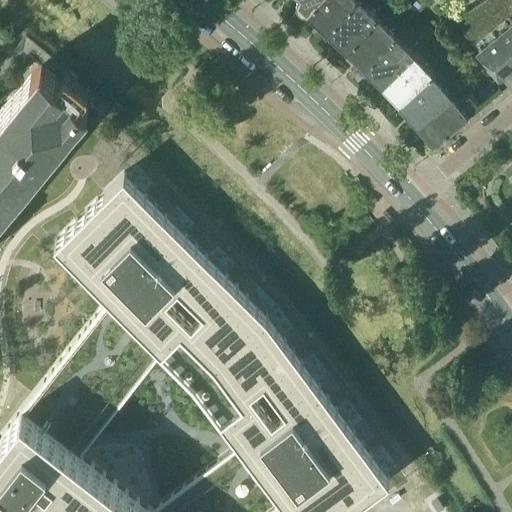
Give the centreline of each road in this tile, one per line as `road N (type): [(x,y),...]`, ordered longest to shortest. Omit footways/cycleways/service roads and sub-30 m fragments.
road 1 (secondary): [(410,197),(199,0)]
road 2 (secondary): [(504,319),(410,197)]
road 3 (residential): [(511,114),(410,197)]
